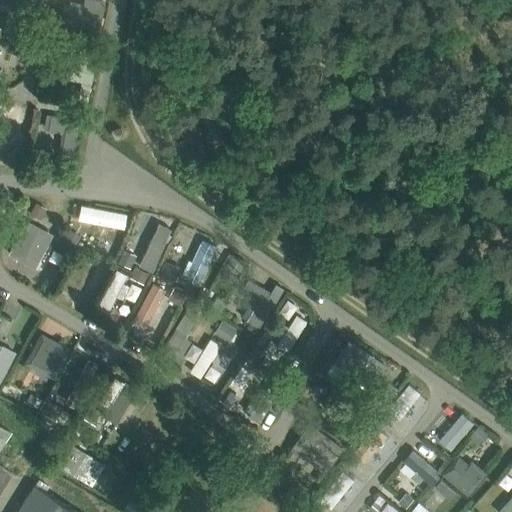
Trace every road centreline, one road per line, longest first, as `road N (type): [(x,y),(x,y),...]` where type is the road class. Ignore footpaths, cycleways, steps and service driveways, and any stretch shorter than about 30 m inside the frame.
road 1 (track): [(137,0),(127,89),(137,123),(166,167),(511,413)]
road 2 (track): [(86,191),(121,0)]
